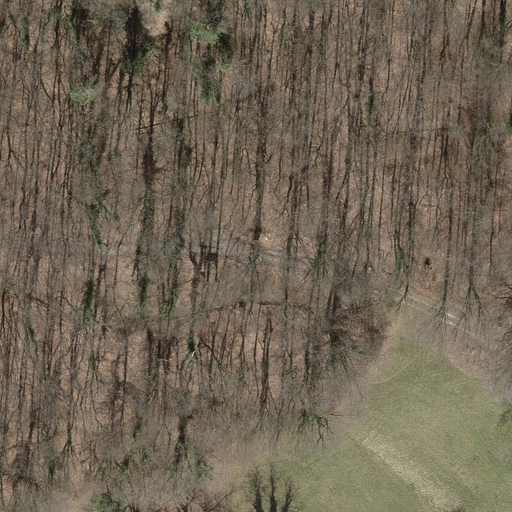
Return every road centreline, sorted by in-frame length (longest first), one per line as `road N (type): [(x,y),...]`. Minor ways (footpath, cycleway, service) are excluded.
road 1 (track): [(223,245),(360,280),(478,329),(511,356)]
road 2 (track): [(223,245),(81,252),(0,235)]
